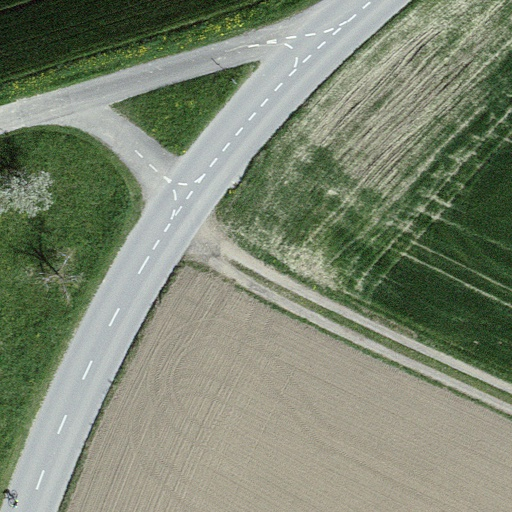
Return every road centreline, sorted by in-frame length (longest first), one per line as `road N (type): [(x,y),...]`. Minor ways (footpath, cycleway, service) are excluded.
road 1 (track): [(169,224),(287,293),(511,401)]
road 2 (tertiary): [(28,511),(117,308),(186,196)]
road 3 (unclassified): [(339,26),(76,100)]
road 4 (tertiary): [(186,196),(274,89),(339,26)]
road 5 (unclassified): [(186,196),(76,100)]
